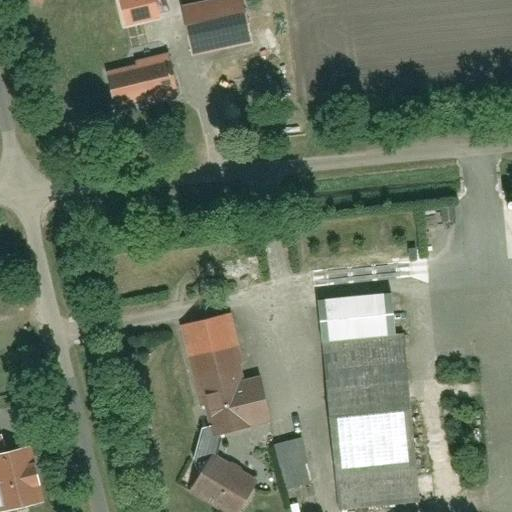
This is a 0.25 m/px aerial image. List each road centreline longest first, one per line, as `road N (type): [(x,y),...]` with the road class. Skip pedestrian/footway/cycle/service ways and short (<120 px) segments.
road 1 (unclassified): [(26,194),(511,149)]
road 2 (unclassified): [(26,194),(100,511)]
